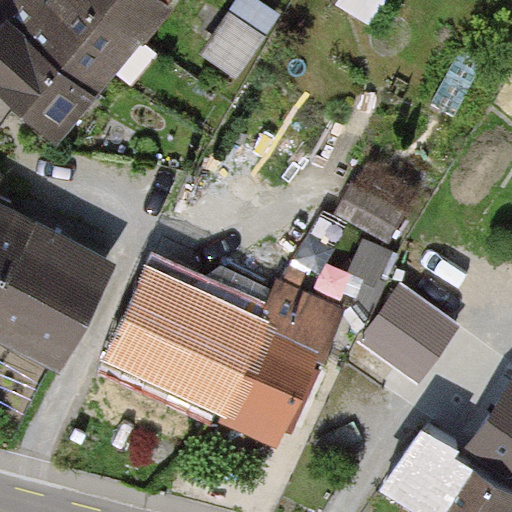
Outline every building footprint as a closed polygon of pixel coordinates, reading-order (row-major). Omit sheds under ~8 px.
[(0,0),(0,101),(44,138),(158,2),(154,0),(0,0)] [(234,0),(211,48),(251,67),(284,0),(234,0)] [(0,175),(0,343),(45,368),(108,251),(14,200),(21,186),(0,175)] [(361,180),(345,205),(394,236),(410,211),(361,180)] [(255,305),(139,251),(88,361),(273,447),(341,302),(272,270),(255,305)] [(460,327),(404,286),(363,344),(419,384),(440,355),(460,327)] [(511,511),(511,385),(506,382),(460,455),(424,433),(382,491),(414,511),(511,511)]
